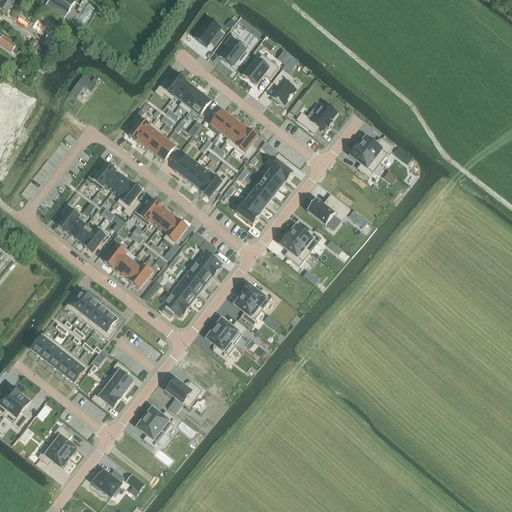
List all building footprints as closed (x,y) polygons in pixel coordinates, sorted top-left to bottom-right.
[(16,0),(0,0),(0,9),(7,14),(16,0)] [(68,14),(75,4),(69,0),(50,0),(49,2),(68,14)] [(209,20),(194,39),(207,49),(210,44),(215,48),(224,37),(219,33),(222,30),(209,20)] [(46,34),(48,35),(42,45),(52,52),(61,38),(51,31),(49,30),(46,34)] [(230,50),(221,60),(233,69),(239,62),(241,63),(247,55),(245,54),(249,49),(233,36),(225,46),(230,50)] [(0,41),(0,46),(12,54),(12,53),(17,57),(22,50),(3,37),(0,41)] [(251,71),(245,78),(256,87),(264,77),(271,82),(280,70),(262,56),(257,63),(255,62),(249,70),(251,71)] [(290,74),(293,70),(286,65),(283,69),(290,74)] [(280,89),(272,100),(273,101),(272,102),(278,107),(279,105),(284,109),(299,89),(291,83),(293,81),(283,73),(274,84),(280,89)] [(83,76),(70,93),(75,97),(84,87),(90,92),(95,86),(83,76)] [(166,80),(155,94),(160,98),(163,95),(171,101),(186,83),(177,76),(170,84),(166,80)] [(186,83),(171,101),(172,102),(174,99),(182,105),(180,107),(180,108),(194,90),(186,84),(186,83)] [(0,153),(16,125),(20,127),(34,102),(5,86),(2,91),(0,94),(0,153)] [(194,90),(180,108),(189,115),(191,112),(203,97),(194,90)] [(203,97),(191,112),(200,119),(212,104),(203,97)] [(302,115),(297,121),(315,135),(319,129),(324,133),(327,128),(328,130),(333,124),(331,123),(338,114),(333,111),(334,109),(328,105),(327,106),(325,105),(318,114),(314,111),(308,119),(302,115)] [(223,113),(211,127),(219,134),(231,119),(223,113)] [(231,119),(219,134),(228,141),(240,126),(231,119)] [(141,122),(129,137),(138,144),(150,129),(141,122)] [(240,126),(228,141),(226,144),(235,151),(249,132),(248,132),(240,126)] [(150,129),(138,144),(138,145),(138,144),(147,151),(158,136),(150,129),(151,129),(150,129)] [(249,132),(235,151),(248,161),(256,151),(251,148),(258,139),(249,132)] [(158,136),(147,151),(155,157),(167,142),(158,136)] [(358,148),(381,166),(393,150),(381,140),(376,147),(365,138),(361,144),(362,145),(359,148),(358,148)] [(167,142),(155,157),(164,164),(176,149),(167,142)] [(266,144),(261,150),(266,153),(270,148),(266,144)] [(358,148),(351,157),(361,166),(357,170),(370,180),(381,166),(358,148)] [(412,160),(400,150),(395,156),(407,166),(412,160)] [(279,156),(268,169),(286,184),(293,175),(285,168),(289,163),(279,156)] [(187,158),(176,173),(184,180),(196,165),(187,158)] [(196,165),(184,180),(192,186),(204,171),(196,165)] [(95,171),(86,182),(92,186),(93,185),(101,191),(116,173),(107,166),(100,174),(95,171)] [(204,171),(192,186),(201,193),(201,194),(215,176),(206,169),(204,171)] [(271,172),(264,180),(279,192),(286,184),(268,169),(268,170),(271,172)] [(116,173),(101,191),(102,191),(105,188),(113,194),(124,179),(123,179),(120,176),(119,176),(116,174),(116,173)] [(215,176),(201,194),(210,201),(216,192),(221,196),(232,183),(226,179),(224,182),(215,176)] [(124,179),(113,194),(121,200),(118,204),(133,186),(132,186),(129,184),(129,183),(128,183),(125,180),(124,179)] [(264,180),(258,189),(273,200),(279,192),(264,180)] [(133,186),(118,204),(126,211),(124,214),(130,218),(140,205),(135,201),(142,193),(133,186)] [(248,194),(248,195),(266,209),(273,200),(258,189),(251,197),(248,194)] [(248,195),(241,204),(260,218),(260,217),(266,209),(248,195)] [(315,199),(306,211),(325,225),(333,215),(340,221),(348,210),(330,195),(325,202),(326,203),(324,205),(315,199)] [(142,207),(134,217),(147,227),(162,209),(153,202),(146,210),(142,207)] [(243,206),(237,214),(253,227),(260,218),(241,204),(243,206)] [(65,219),(59,227),(67,234),(82,216),(68,205),(60,215),(65,219)] [(162,209),(147,227),(148,228),(151,224),(159,230),(170,216),(169,215),(166,213),(166,212),(165,212),(162,210),(162,209)] [(350,219),(355,223),(359,217),(354,214),(350,219)] [(82,216),(67,234),(68,235),(68,234),(71,237),(72,238),(72,237),(75,240),(76,241),(87,226),(79,220),(82,216)] [(170,216),(159,230),(167,237),(164,240),(164,241),(179,222),(178,222),(175,220),(175,219),(174,219),(171,217),(171,216),(170,216)] [(179,222),(164,241),(173,248),(188,229),(179,222)] [(87,226),(76,241),(77,242),(77,241),(80,244),(81,245),(81,244),(84,247),(84,248),(99,229),(98,229),(95,233),(87,226)] [(289,237),(288,237),(311,255),(322,240),(310,231),(306,236),(295,227),(291,233),(292,234),(290,237),(289,237)] [(99,229),(84,248),(93,255),(108,236),(99,229)] [(205,243),(195,235),(190,241),(201,249),(201,248),(204,244),(205,243)] [(288,237),(281,246),(288,252),(285,257),(300,269),(311,255),(288,237)] [(205,253),(197,264),(214,277),(220,270),(219,269),(222,266),(211,258),(216,251),(205,243),(204,244),(200,249),(205,253)] [(335,246),(331,243),(327,248),(331,251),(335,246)] [(119,245),(105,263),(114,270),(128,252),(119,245)] [(128,252),(114,270),(114,271),(114,270),(117,273),(118,274),(121,276),(122,277),(134,263),(125,256),(128,252)] [(134,263),(122,277),(123,278),(127,280),(126,280),(127,281),(130,283),(131,284),(145,265),(142,269),(134,263)] [(197,264),(188,274),(205,287),(213,278),(214,277),(197,264)] [(145,265),(131,284),(140,291),(154,272),(145,265)] [(188,274),(180,285),(197,298),(205,287),(188,274)] [(318,282),(307,274),(305,278),(315,286),(318,282)] [(157,283),(153,288),(157,292),(161,287),(160,286),(157,283)] [(180,285),(172,295),(190,309),(190,308),(190,307),(197,298),(180,285)] [(249,287),(242,296),(263,313),(274,298),(263,290),(260,295),(249,287)] [(74,297),(65,309),(78,319),(92,301),(83,294),(78,300),(74,297)] [(166,308),(162,313),(171,320),(175,315),(180,319),(183,316),(190,309),(172,295),(164,306),(166,308)] [(238,300),(234,305),(245,314),(241,319),(253,328),(257,323),(256,321),(263,313),(242,296),(242,297),(240,301),(238,300)] [(92,301),(78,319),(87,326),(100,308),(92,302),(93,301),(92,301)] [(100,308),(87,326),(95,332),(109,315),(100,308)] [(109,315),(95,332),(108,342),(117,331),(113,328),(118,322),(109,315)] [(218,327),(215,331),(236,348),(237,348),(235,346),(247,331),(237,323),(232,329),(221,320),(216,326),(218,327)] [(210,334),(206,339),(217,348),(213,353),(225,362),(236,348),(215,331),(212,335),(210,334)] [(45,334),(32,352),(40,359),(54,341),(45,334)] [(54,341),(40,359),(49,365),(63,348),(54,341)] [(63,348),(49,365),(57,372),(71,355),(63,348)] [(102,351),(92,365),(94,367),(97,370),(98,370),(108,356),(102,351)] [(71,355),(57,372),(66,379),(80,361),(71,355)] [(80,361),(66,379),(75,386),(89,368),(80,361)] [(110,379),(109,379),(127,393),(134,384),(127,378),(130,373),(118,364),(114,369),(120,374),(113,382),(110,379)] [(109,379),(103,387),(121,402),(121,401),(120,401),(127,393),(109,379)] [(176,381),(167,393),(189,410),(203,392),(191,383),(186,389),(176,381)] [(103,387),(92,401),(102,409),(106,404),(114,411),(121,402),(103,387)] [(0,396),(0,415),(4,419),(21,396),(12,389),(4,399),(0,396)] [(21,396),(4,419),(19,431),(29,419),(23,414),(31,403),(26,399),(25,400),(21,397),(22,397),(21,396)] [(148,416),(145,420),(165,435),(176,421),(166,413),(162,418),(151,409),(147,415),(148,416)] [(141,423),(137,428),(147,437),(144,441),(154,450),(165,435),(145,420),(142,424),(141,423)] [(57,436),(50,445),(70,460),(73,457),(74,458),(78,452),(67,444),(72,437),(60,428),(55,435),(57,436)] [(50,445),(39,459),(49,467),(53,463),(63,471),(68,465),(66,464),(70,460),(50,445)] [(100,478),(94,486),(96,487),(94,489),(102,494),(103,493),(111,499),(121,487),(120,486),(125,481),(115,473),(110,479),(104,474),(101,478),(100,478)] [(139,494),(145,487),(132,477),(127,484),(133,489),(139,494)]
